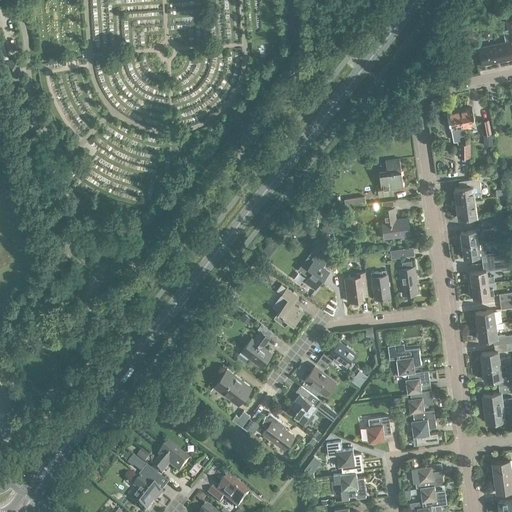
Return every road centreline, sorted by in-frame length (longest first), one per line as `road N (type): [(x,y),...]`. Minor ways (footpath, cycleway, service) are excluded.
road 1 (primary): [(69,441),(417,0)]
road 2 (unclassified): [(0,338),(113,303),(135,288),(310,66),(312,0)]
road 3 (residential): [(446,312),(417,106),(432,89),(511,75)]
road 4 (residential): [(273,388),(318,325),(446,312)]
road 5 (residential): [(463,447),(446,312)]
road 6 (residential): [(463,447),(390,458),(398,511)]
